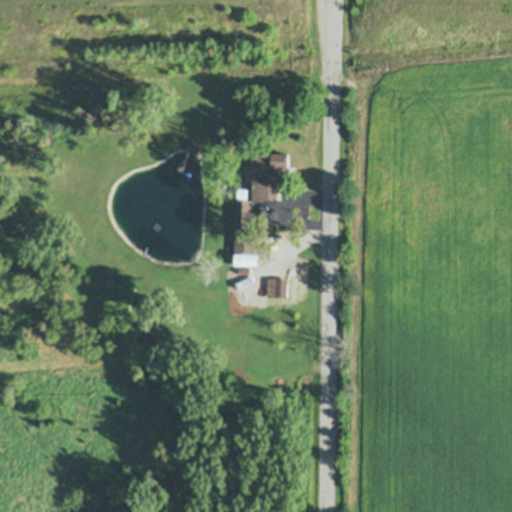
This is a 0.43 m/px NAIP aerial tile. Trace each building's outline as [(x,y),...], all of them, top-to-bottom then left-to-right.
[(190,152),(187,152),(190,138),(203,141),(200,154),(190,152)] [(190,152),(184,171),(178,170),(179,166),(181,166),(182,166),(187,152),(190,152)] [(253,200),(252,200),(252,196),(251,185),(250,156),(265,155),(285,154),(287,183),(275,183),(275,199),(268,200),(253,200)] [(252,196),(252,200),(253,200),(253,202),(250,202),(250,211),(256,211),(267,211),(267,224),(255,224),(255,250),(249,250),(237,250),(239,200),(248,200),(249,196),(252,196)] [(165,361),(157,360),(157,351),(165,351),(165,361)]
